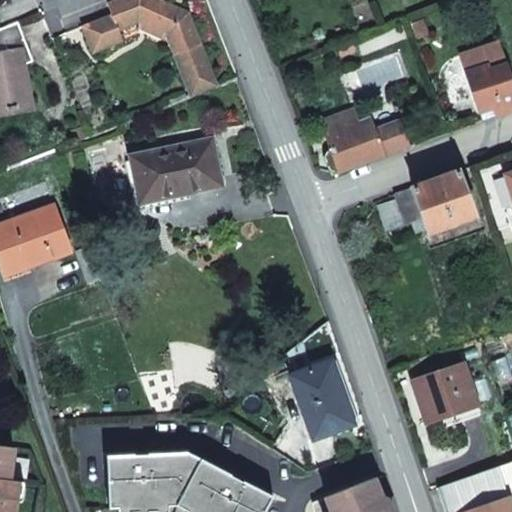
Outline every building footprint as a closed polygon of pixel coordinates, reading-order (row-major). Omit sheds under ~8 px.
[(82,26),(93,53),(123,42),(119,31),(139,24),(167,36),(174,55),(191,98),(219,87),(202,44),(189,12),(162,0),(115,0),(108,3),(112,15),(82,26)] [(423,20),(412,24),(418,39),(428,36),(423,20)] [(0,111),(34,106),(26,64),(23,51),(28,49),(18,22),(0,29),(0,111)] [(162,40),(167,36),(139,24),(139,31),(162,40)] [(352,38),(334,45),(338,57),(356,49),(352,38)] [(459,56),(465,73),(483,119),(511,110),(511,80),(506,64),(497,42),(459,56)] [(23,51),(26,64),(33,62),(28,49),(23,51)] [(34,106),(0,111),(0,118),(35,112),(34,106)] [(322,119),(325,128),(357,116),(353,108),(322,119)] [(323,150),(331,176),(338,173),(408,147),(399,121),(374,129),(370,116),(358,120),(357,116),(325,128),(327,134),(326,134),(331,147),(323,150)] [(133,158),(142,201),(220,185),(211,142),(133,158)] [(429,235),(476,218),(459,171),(412,188),(394,195),(396,200),(380,205),(388,231),(423,218),(429,235)] [(0,225),(0,251),(8,274),(70,252),(54,207),(0,225)] [(88,247),(79,251),(90,283),(100,278),(88,247)] [(290,376),(313,439),(353,425),(331,362),(290,376)] [(477,406),(463,365),(413,381),(427,423),(477,406)] [(0,511),(15,511),(19,482),(10,480),(15,448),(0,445),(0,511)] [(264,511),(273,497),(188,453),(108,456),(110,507),(118,506),(129,506),(140,505),(147,504),(158,504),(169,503),(177,503),(190,510),(193,511),(264,511)] [(511,511),(506,497),(511,494),(511,462),(439,488),(446,511),(511,511)] [(392,511),(388,500),(382,498),(375,478),(316,501),(320,511),(392,511)] [(169,511),(169,503),(158,504),(158,511),(169,511)]
